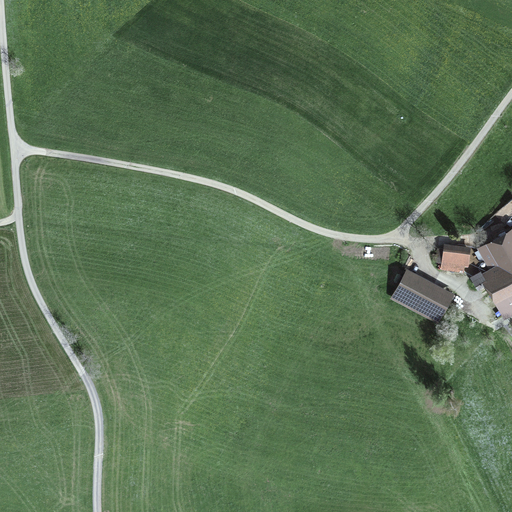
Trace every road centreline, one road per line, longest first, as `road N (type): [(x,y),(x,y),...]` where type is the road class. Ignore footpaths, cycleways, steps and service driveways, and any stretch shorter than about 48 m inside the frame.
road 1 (track): [(511,91),(444,181),(396,230),(374,237),(314,227),(192,176),(15,150)]
road 2 (unclassified): [(15,150),(27,269),(96,406),(97,511)]
road 3 (unclassified): [(15,150),(0,0)]
